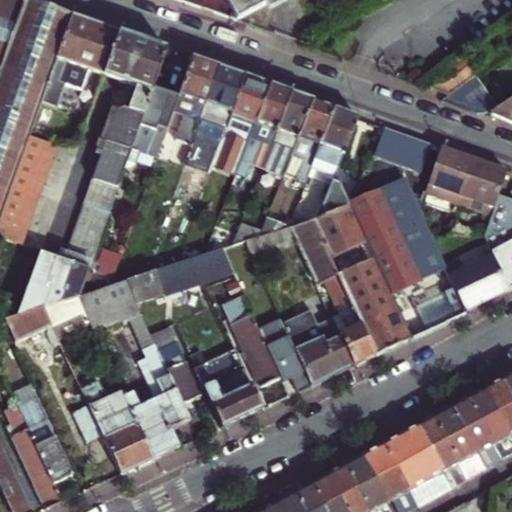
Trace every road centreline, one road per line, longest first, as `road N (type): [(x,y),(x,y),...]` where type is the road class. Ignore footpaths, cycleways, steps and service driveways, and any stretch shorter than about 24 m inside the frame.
road 1 (residential): [(511,154),(81,0)]
road 2 (residential): [(511,330),(145,511)]
